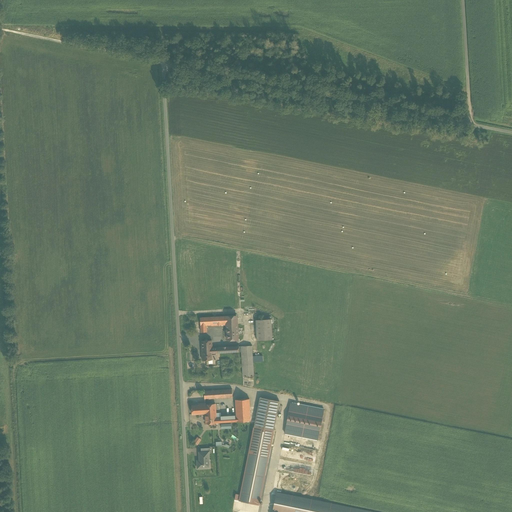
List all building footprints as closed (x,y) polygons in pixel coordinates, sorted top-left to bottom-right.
[(226,316),(206,318),(206,325),(211,325),(211,326),(226,325),(226,316)] [(237,316),(226,316),(226,325),(227,340),(238,340),(237,316)] [(271,320),(255,320),(256,340),(272,339),(271,320)] [(211,340),(201,341),(202,351),(212,350),(212,348),(211,340)] [(252,345),(239,346),(239,351),(241,351),(243,376),(246,376),(251,375),(252,376),(252,375),(254,375),(253,362),(253,357),(252,345)] [(212,350),(202,351),(202,360),(213,359),(212,354),(212,353),(212,350)] [(231,389),(204,391),(205,399),(232,397),(231,389)] [(279,402),(260,398),(254,427),(273,431),(279,402)] [(251,421),(250,407),(249,399),(235,400),(236,415),(236,417),(236,422),(251,421)] [(324,410),(291,403),(289,413),(322,420),(324,410)] [(215,404),(192,406),(192,414),(205,413),(216,412),(215,404)] [(216,418),(216,413),(216,412),(205,413),(206,424),(216,423),(216,418)] [(322,420),(289,413),(286,424),(319,431),(322,420)] [(319,431),(286,424),(284,434),(317,441),(319,431)] [(254,427),(239,501),(259,505),(273,431),(254,427)] [(201,452),(199,452),(199,461),(199,463),(197,463),(197,469),(201,468),(201,469),(204,469),(204,468),(209,468),(209,464),(208,464),(207,458),(209,458),(208,452),(201,452)] [(298,464),(298,474),(311,474),(311,464),(298,464)] [(281,481),(281,485),(282,488),(284,490),(287,492),(291,492),(294,491),(297,489),(299,485),(299,482),(298,479),(295,476),(292,475),(289,475),(285,476),(283,478),(281,481)] [(368,511),(276,493),(272,511),(368,511)]
